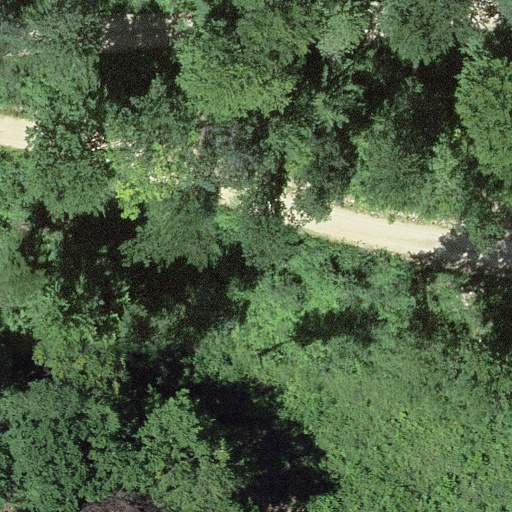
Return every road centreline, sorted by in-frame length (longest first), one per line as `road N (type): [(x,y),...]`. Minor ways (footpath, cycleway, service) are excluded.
road 1 (track): [(0,127),(95,147),(468,257),(511,261)]
road 2 (track): [(511,1),(0,41)]
